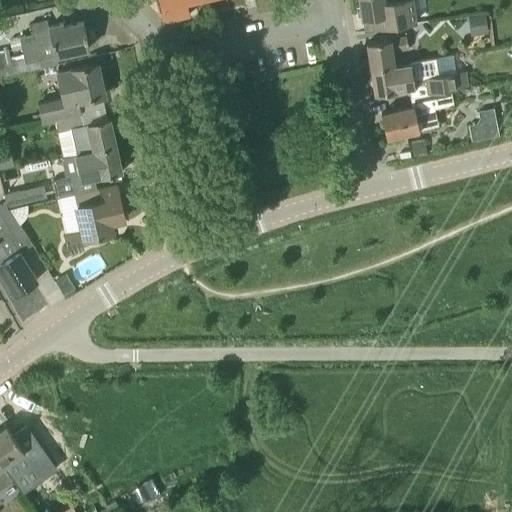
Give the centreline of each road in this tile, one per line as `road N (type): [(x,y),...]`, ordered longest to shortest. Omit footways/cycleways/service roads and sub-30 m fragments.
road 1 (unclassified): [(511,353),(77,354),(57,331)]
road 2 (residential): [(207,243),(171,56)]
road 3 (tertiary): [(57,331),(141,273),(207,243)]
road 4 (residential): [(367,190),(333,19)]
road 5 (tertiary): [(207,243),(367,190)]
road 6 (residential): [(333,19),(171,56)]
road 7 (tertiary): [(367,190),(511,154)]
